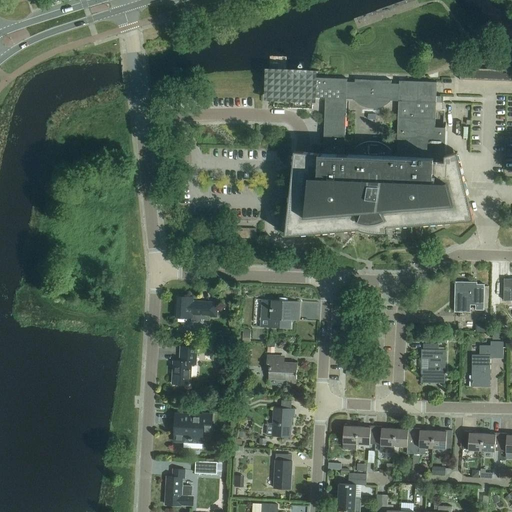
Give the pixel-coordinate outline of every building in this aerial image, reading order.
[(511,80),(511,77),(511,69),(501,69),(460,68),(460,78),(511,80)] [(305,152),(295,150),(286,234),(294,234),(300,233),(361,228),(363,229),(366,230),(371,231),(376,232),(382,232),(388,232),(388,226),(474,219),(458,152),(445,155),(446,136),(446,127),(435,127),(437,82),(400,80),(399,83),(392,83),(392,80),(355,78),(355,81),(347,81),(347,78),(318,77),(312,77),(312,74),(270,73),(269,95),(325,98),(323,153),(320,153),(319,153),(305,152)] [(477,285),(477,282),(456,282),(455,297),(458,297),(458,302),(455,302),(455,312),(470,312),(470,305),(475,305),(475,310),(483,310),(484,285),(477,285)] [(218,302),(210,302),(202,302),(202,304),(197,304),(197,301),(193,301),(193,297),(177,296),(176,317),(191,318),(191,321),(201,321),(201,319),(209,320),(210,317),(217,317),(218,302)] [(288,301),(283,301),(262,300),(261,327),(291,328),(291,320),(300,320),(301,302),(288,301)] [(491,358),(497,358),(503,358),(503,341),(491,341),(491,346),(480,345),(480,355),(472,355),(472,386),(489,387),(490,373),(491,358)] [(214,355),(214,344),(205,344),(205,355),(214,355)] [(445,382),(445,351),(439,350),(439,344),(424,344),(423,357),(429,357),(429,372),(421,372),(421,382),(445,382)] [(197,347),(181,346),(181,361),(174,361),(173,372),(174,372),(173,377),(172,384),(190,385),(191,365),(196,365),(197,347)] [(250,349),(240,348),(239,356),(249,357),(250,349)] [(296,383),(297,363),(281,362),(281,356),(267,356),(266,364),(269,364),(268,379),(287,380),(286,382),(296,383)] [(249,396),(236,396),(236,404),(249,404),(249,396)] [(244,405),(236,405),(235,418),(244,418),(244,405)] [(294,416),(295,409),(273,408),(273,424),(268,424),(267,435),(290,437),(291,428),(289,428),(289,425),(291,425),(292,416),(294,416)] [(211,434),(212,413),(203,413),(203,414),(179,413),(178,425),(176,425),(175,442),(202,443),(203,433),(211,434)] [(356,444),(357,427),(350,426),(344,426),(343,444),(356,444)] [(375,444),(376,426),(371,426),(371,427),(365,427),(357,427),(356,444),(369,445),(369,444),(375,444)] [(382,427),(376,426),(375,444),(380,445),(379,452),(394,453),(394,446),(393,446),(394,429),(387,429),(387,428),(382,428),(382,427)] [(406,454),(413,454),(414,428),(409,428),(409,429),(402,429),(394,429),(393,446),(394,446),(394,453),(397,453),(398,447),(406,447),(406,454)] [(425,448),(432,448),(433,431),(426,431),(426,430),(420,430),(420,429),(414,428),(413,454),(424,455),(425,448)] [(433,431),(432,448),(445,449),(445,448),(451,449),(452,430),(447,430),(447,431),(441,431),(433,431)] [(468,451),(482,451),(483,434),(475,433),(469,433),(469,431),(464,431),(463,449),(468,450),(468,451)] [(490,434),(483,434),(482,451),(495,452),(495,451),(500,451),(501,433),(496,433),(496,434),(490,434)] [(507,433),(501,433),(500,451),(505,452),(505,453),(511,452),(511,434),(507,435),(507,433)] [(292,455),(276,454),(276,460),(275,460),(274,488),(290,489),(291,475),(290,475),(291,471),(292,461),(291,461),(292,455)] [(218,462),(196,461),(195,473),(217,474),(218,462)] [(185,478),(185,470),(173,469),(173,477),(167,477),(167,485),(168,485),(167,496),(166,496),(166,504),(194,506),(194,496),(191,496),(192,486),(181,486),(182,478),(185,478)] [(245,476),(235,475),(234,486),(244,487),(245,476)] [(339,484),(338,497),(355,498),(355,485),(367,486),(367,480),(349,479),(349,484),(339,484)] [(399,511),(400,510),(392,510),(392,506),(387,505),(387,496),(382,495),(381,511),(399,511)] [(355,498),(338,497),(337,510),(361,511),(361,499),(355,498)] [(278,511),(278,504),(262,503),(261,511),(278,511)]
